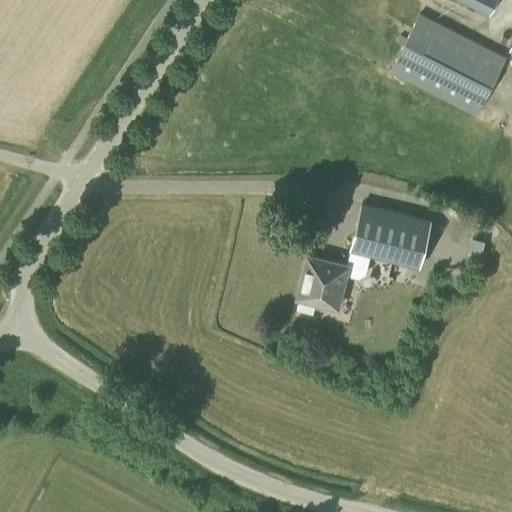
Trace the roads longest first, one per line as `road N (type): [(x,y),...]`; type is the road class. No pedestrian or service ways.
road 1 (tertiary): [(13,337),(29,267),(204,0)]
road 2 (unclassified): [(343,511),(204,464),(13,337)]
